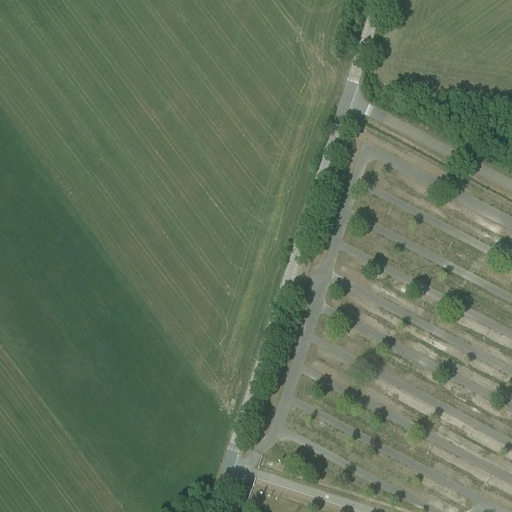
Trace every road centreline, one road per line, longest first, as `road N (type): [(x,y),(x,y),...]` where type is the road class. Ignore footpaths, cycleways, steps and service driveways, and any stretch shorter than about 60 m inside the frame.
road 1 (unclassified): [(207,511),(346,97)]
road 2 (unclassified): [(511,185),(346,97)]
